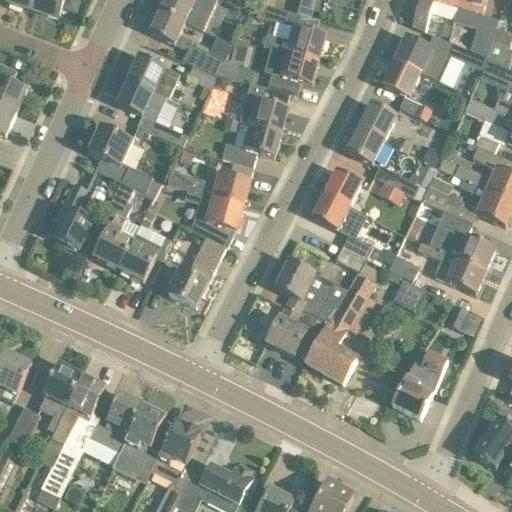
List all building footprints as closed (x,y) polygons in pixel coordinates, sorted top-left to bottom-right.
[(33,16),(38,0),(11,0),(9,8),(33,16)] [(38,0),(33,16),(58,24),(65,0),(38,0)] [(168,0),(161,16),(185,27),(203,35),(219,2),(214,0),(168,0)] [(458,13),(462,0),(435,0),(434,6),(421,2),(413,31),(426,35),(434,6),(458,13)] [(488,0),(462,0),(458,13),(455,25),(479,31),(472,57),(488,64),(497,33),(498,27),(482,23),(482,20),(483,20),(488,0)] [(292,32),(296,18),(266,10),(262,24),(277,28),(292,32)] [(312,14),(300,11),(298,18),(312,22),(314,15),(312,14)] [(179,40),(185,27),(161,16),(150,39),(175,50),(175,49),(188,56),(183,66),(193,71),(206,76),(217,81),(218,79),(225,65),(191,50),(193,46),(179,40)] [(326,41),(295,33),(291,47),(290,46),(268,40),(265,51),(271,52),(319,66),(326,41)] [(488,64),(509,73),(511,61),(511,55),(509,54),(511,43),(511,37),(497,33),(488,64)] [(407,42),(395,66),(421,78),(439,87),(451,61),(483,75),(488,64),(472,57),(435,42),(431,53),(407,42)] [(319,66),(271,52),(270,54),(264,77),(272,79),(268,93),(290,100),(295,101),(299,87),(313,90),(319,66)] [(140,61),(129,85),(167,102),(178,78),(165,72),(140,61)] [(483,75),(480,82),(496,89),(511,96),(511,95),(511,75),(509,73),(488,64),(483,75)] [(410,102),(421,78),(395,66),(384,90),(410,102)] [(0,110),(17,118),(28,94),(13,87),(17,76),(0,68),(0,110)] [(217,81),(193,71),(187,83),(211,95),(217,81)] [(156,127),(167,102),(129,85),(118,110),(142,121),(143,121),(144,121),(138,132),(182,152),(187,141),(156,127)] [(246,104),(255,106),(251,121),(254,122),(251,130),(282,138),(288,114),(286,113),(290,100),(268,93),(250,88),(246,104)] [(399,112),(426,126),(432,116),(420,110),(421,109),(405,101),(399,112)] [(466,116),(477,121),(511,135),(506,148),(508,149),(511,151),(511,123),(494,116),(482,110),(470,105),(466,116)] [(511,106),(510,110),(499,105),(494,116),(511,123),(511,106)] [(360,133),(383,145),(385,146),(397,122),(372,109),(360,133)] [(17,118),(0,110),(0,139),(6,142),(17,118)] [(230,113),(227,123),(240,127),(243,116),(230,113)] [(237,137),(240,127),(227,123),(224,133),(237,137)] [(222,163),(234,167),(254,172),(258,158),(275,163),(282,138),(251,130),(249,139),(246,138),(242,153),(226,149),(222,163)] [(102,132),(90,158),(102,163),(121,172),(132,146),(102,132)] [(385,146),(383,145),(360,133),(347,156),(372,169),(385,146)] [(479,140),(474,151),(478,152),(495,160),(499,149),(479,140)] [(400,142),(395,151),(407,158),(412,148),(400,142)] [(511,178),(511,179),(511,177),(511,166),(495,160),(478,152),(472,164),(494,173),(490,184),(444,163),(439,174),(464,185),(487,196),(511,206),(511,178)] [(121,172),(102,163),(96,176),(121,187),(122,188),(127,177),(130,172),(122,168),(121,172)] [(189,196),(244,211),(250,187),(254,172),(234,167),(230,181),(218,178),(215,187),(172,176),(168,190),(189,196)] [(130,172),(122,188),(133,193),(140,196),(146,198),(153,183),(130,172)] [(375,183),(384,188),(405,198),(422,207),(428,194),(381,172),(375,183)] [(338,175),(325,199),(350,212),(363,188),(338,175)] [(429,192),(428,194),(422,207),(462,225),(472,230),(477,219),(506,232),(511,217),(511,206),(487,196),(464,185),(460,193),(482,202),(475,218),(462,212),(464,208),(429,192)] [(127,224),(126,224),(132,210),(126,207),(133,193),(122,188),(121,187),(108,215),(117,220),(111,231),(110,230),(95,262),(119,274),(132,249),(135,242),(121,236),(127,224)] [(405,198),(384,188),(378,200),(398,210),(405,198)] [(56,243),(79,255),(93,226),(76,218),(87,195),(76,190),(65,212),(64,212),(57,228),(62,230),(56,243)] [(204,227),(237,236),(244,211),(189,196),(186,204),(209,210),(204,227)] [(349,241),(355,243),(366,221),(361,217),(350,212),(325,199),(313,223),(338,236),(349,241)] [(429,251),(458,264),(486,277),(496,253),(468,241),(457,237),(462,225),(422,207),(417,219),(439,228),(429,251)] [(149,234),(155,220),(147,216),(141,230),(149,234)] [(219,250),(227,233),(204,227),(194,224),(191,237),(206,244),(219,250)] [(349,241),(344,251),(365,262),(370,251),(355,243),(349,241)] [(135,242),(132,249),(119,274),(144,287),(160,254),(135,242)] [(215,277),(227,253),(219,250),(206,244),(189,278),(181,274),(169,299),(197,313),(209,288),(208,288),(214,276),(215,277)] [(435,282),(445,286),(447,287),(476,300),(486,277),(458,264),(429,251),(422,248),(418,256),(441,267),(435,282)] [(359,276),(365,262),(344,251),(337,266),(359,276)] [(419,273),(416,272),(396,262),(389,275),(412,287),(419,273)] [(286,312),(300,319),(306,308),(301,306),(316,279),(290,266),(276,293),(292,301),(286,312)] [(325,307),(338,314),(358,280),(359,278),(355,276),(346,294),(334,288),(325,307)] [(367,303),(375,289),(358,280),(338,314),(327,333),(307,368),(344,389),(357,366),(337,354),(348,335),(356,340),(376,308),(367,303)] [(392,308),(414,318),(425,295),(403,284),(392,308)] [(295,362),(296,358),(306,363),(324,332),(327,333),(338,314),(325,307),(319,304),(315,313),(306,308),(300,319),(286,312),(281,323),(280,322),(267,348),(295,362)] [(0,397),(4,400),(7,394),(18,399),(33,369),(5,355),(0,364),(0,397)] [(420,361),(408,380),(393,411),(421,425),(433,400),(448,366),(429,357),(426,363),(420,361)] [(49,435),(55,438),(83,381),(59,369),(45,399),(47,400),(40,414),(55,422),(49,435)] [(93,438),(98,429),(101,423),(93,419),(106,393),(83,381),(55,438),(40,466),(53,473),(37,504),(53,511),(55,511),(81,460),(90,443),(93,438)] [(110,453),(114,445),(124,450),(144,411),(121,400),(108,425),(109,426),(105,433),(98,429),(93,438),(90,443),(110,453)] [(144,411),(124,450),(112,474),(135,486),(167,423),(144,411)] [(40,420),(28,414),(25,412),(9,444),(25,452),(31,440),(40,420)] [(511,457),(511,435),(498,426),(491,436),(488,434),(489,433),(488,433),(480,447),(481,447),(483,447),(475,459),(496,474),(509,455),(511,457)] [(151,477),(176,490),(187,470),(202,440),(198,438),(198,434),(192,431),(189,434),(176,428),(151,477)] [(0,464),(0,495),(14,467),(2,461),(0,464)] [(197,511),(202,504),(215,511),(238,511),(252,485),(248,483),(250,480),(249,476),(243,473),(240,474),(238,477),(234,475),(231,481),(211,470),(201,490),(193,486),(184,500),(177,511),(197,511)] [(348,511),(354,501),(329,487),(315,511),(348,511)] [(177,511),(184,500),(169,491),(157,511),(177,511)] [(291,511),(295,506),(271,493),(260,511),(291,511)]
